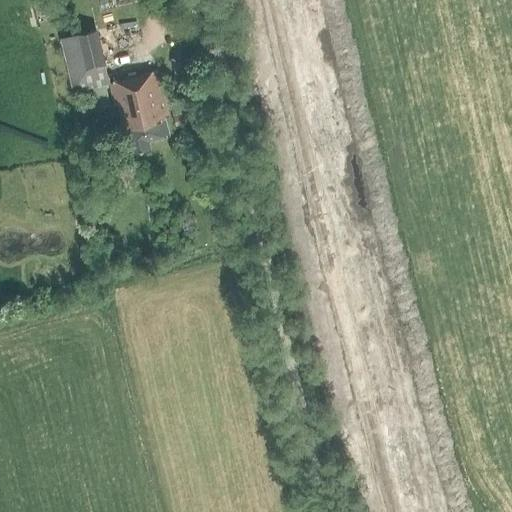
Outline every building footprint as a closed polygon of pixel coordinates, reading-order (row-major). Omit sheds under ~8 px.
[(71,90),(109,82),(97,28),(59,36),(71,90)] [(111,82),(109,82),(114,106),(117,105),(121,123),(119,124),(123,143),(129,142),(131,152),(149,149),(147,140),(167,135),(164,118),(167,117),(157,72),(111,81),(111,82)] [(170,103),(172,114),(187,111),(185,100),(170,103)] [(185,123),(183,114),(173,116),(175,126),(185,123)] [(98,199),(124,191),(120,178),(94,187),(98,199)]
